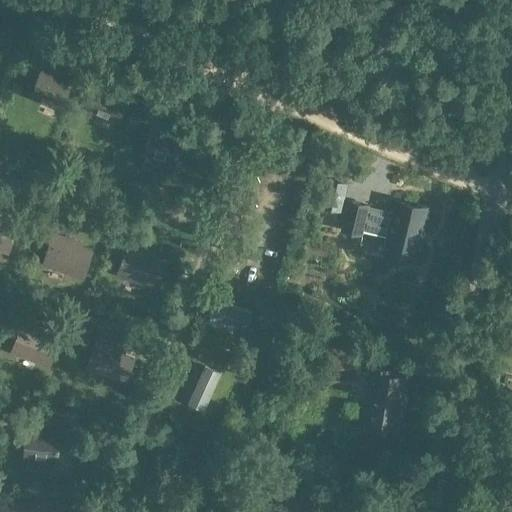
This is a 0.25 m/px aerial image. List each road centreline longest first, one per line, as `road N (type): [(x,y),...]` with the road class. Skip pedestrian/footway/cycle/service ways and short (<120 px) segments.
road 1 (track): [(111,511),(269,91),(45,0)]
road 2 (unclassified): [(445,511),(492,179)]
road 3 (unclassified): [(492,179),(269,91)]
